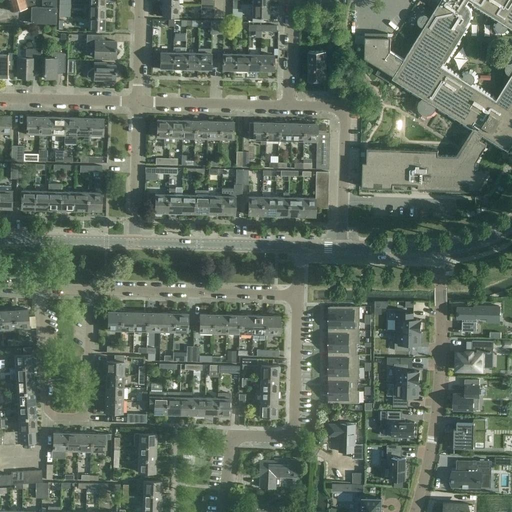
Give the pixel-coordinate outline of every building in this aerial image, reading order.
[(8,0),(12,11),(26,8),(25,5),(34,2),(32,0),(8,0)] [(55,23),(55,7),(56,7),(56,0),(49,0),(50,7),(30,7),(30,23),(55,23)] [(511,0),(434,0),(439,3),(429,18),(427,16),(424,15),(421,15),(419,18),(418,21),(418,24),(421,26),(424,27),(404,59),(390,51),(391,38),(366,37),(365,58),(394,76),(392,78),(423,98),(419,101),(418,106),(419,110),(422,114),(427,115),(431,114),(435,111),(436,106),(473,128),(457,156),(438,155),(438,151),(368,148),(367,163),(363,163),(363,186),(392,187),(392,183),(419,184),(419,188),(477,190),(489,172),(476,171),(476,162),(486,145),(479,140),(483,134),(508,150),(511,144),(511,0)] [(178,4),(162,4),(162,16),(178,17),(178,4)] [(268,4),(252,4),(252,17),(268,17),(268,4)] [(104,18),(104,5),(89,5),(88,17),(104,18)] [(104,18),(88,17),(88,30),(104,30),(104,18)] [(115,49),(116,41),(101,41),(101,35),(86,34),(86,46),(91,46),(91,47),(94,50),(94,58),(115,58),(115,56),(119,52),(115,49)] [(18,78),(21,78),(33,78),(33,63),(40,63),(41,49),(25,48),(25,58),(18,58),(18,78)] [(198,49),(198,53),(198,69),(210,69),(211,49),(198,49)] [(43,75),(44,75),(44,78),(56,79),(56,71),(59,71),(59,72),(64,72),(65,53),(52,50),(51,58),(44,57),(44,73),(43,73),(43,75)] [(309,51),(309,81),(309,80),(309,83),(317,83),(320,80),(326,80),(326,51),(309,51)] [(153,53),(153,67),(159,67),(159,68),(172,68),(173,52),(159,52),(159,53),(153,53)] [(185,53),(173,52),(172,68),(185,69),(185,53)] [(8,53),(8,55),(0,54),(0,76),(7,77),(8,61),(13,61),(14,53),(8,53)] [(198,53),(185,53),(185,69),(198,69),(198,53)] [(235,70),(235,54),(222,53),(222,69),(235,70)] [(248,54),(235,54),(235,70),(247,70),(248,54)] [(260,54),(248,54),(247,70),(260,70),(260,54)] [(260,54),(260,70),(273,71),(273,55),(260,54)] [(92,68),(87,73),(87,77),(94,77),(94,80),(115,81),(115,73),(115,70),(115,65),(103,65),(104,63),(94,62),(94,68),(92,68)] [(379,69),(376,74),(383,78),(386,73),(379,69)] [(0,115),(0,132),(9,133),(10,115),(0,115)] [(38,134),(39,116),(26,116),(26,133),(38,134)] [(38,134),(51,134),(51,117),(39,116),(38,134)] [(51,134),(64,134),(64,117),(51,117),(51,134)] [(76,135),(77,117),(64,117),(64,134),(63,144),(76,144),(76,135)] [(89,118),(77,117),(76,135),(83,135),(83,143),(89,143),(89,135),(89,118)] [(89,118),(89,135),(102,135),(102,118),(89,118)] [(169,120),(156,119),(156,122),(149,121),(149,132),(156,132),(156,137),(163,137),(163,143),(169,143),(169,120)] [(182,120),(169,120),(169,143),(174,143),(175,137),(181,137),(182,120)] [(181,137),(194,138),(194,120),(182,120),(181,137)] [(194,138),(207,138),(207,121),(194,120),(194,138)] [(220,121),(207,121),(207,138),(219,138),(220,121)] [(220,121),(219,138),(233,139),(233,121),(220,121)] [(249,123),(248,139),(260,139),(260,144),(265,144),(265,140),(266,122),(253,122),(253,123),(249,123)] [(278,123),(266,122),(265,140),(278,140),(278,123)] [(278,140),(291,140),(291,123),(278,123),(278,140)] [(291,140),(303,140),(304,123),(291,123),(291,140)] [(316,141),(316,139),(316,132),(326,133),(326,124),(316,124),(317,123),(304,123),(303,140),(316,141)] [(242,185),(242,170),(236,169),(235,184),(233,184),(233,196),(234,196),(241,196),(242,185)] [(47,209),(60,210),(61,191),(61,184),(48,184),(48,191),(47,209)] [(0,208),(11,208),(11,190),(10,190),(10,186),(0,185),(0,208)] [(168,212),(181,213),(181,194),(175,194),(175,188),(168,188),(168,194),(168,212)] [(34,209),(34,190),(21,190),(20,209),(34,209)] [(48,191),(34,190),(34,209),(47,209),(48,191)] [(194,213),(207,214),(208,195),(208,190),(195,190),(194,195),(194,213)] [(74,192),(61,191),(60,210),(74,210),(74,192)] [(87,192),(74,192),(74,210),(87,210),(87,192)] [(87,192),(87,210),(100,211),(101,192),(87,192)] [(274,215),(287,216),(288,197),(288,192),(282,192),(282,197),(275,197),(274,215)] [(168,212),(168,194),(155,194),(154,212),(168,212)] [(194,195),(181,194),(181,213),(194,213),(194,195)] [(207,214),(220,214),(221,195),(208,195),(207,214)] [(221,195),(220,214),(234,214),(234,196),(233,196),(221,195)] [(261,215),(261,197),(248,196),(248,215),(261,215)] [(275,197),(261,197),(261,215),(274,215),(275,197)] [(301,198),(288,197),(287,216),(300,216),(301,198)] [(315,198),(301,198),(300,216),(314,216),(315,208),(315,202),(315,198)] [(360,319),(360,306),(330,306),(330,310),(329,310),(329,319),(360,319)] [(475,322),(475,319),(476,319),(476,318),(491,318),(499,318),(499,313),(499,306),(474,306),(474,307),(457,307),(457,319),(464,319),(464,322),(462,322),(462,331),(476,332),(476,322),(475,322)] [(14,310),(15,328),(28,328),(27,309),(14,310)] [(14,310),(0,310),(1,329),(15,328),(14,310)] [(121,330),(121,311),(107,311),(107,330),(121,330)] [(134,312),(121,311),(121,330),(134,330),(134,312)] [(147,312),(134,312),(134,330),(147,331),(147,312)] [(161,312),(147,312),(147,331),(160,331),(161,312)] [(174,313),(161,312),(160,331),(173,331),(174,313)] [(421,320),(421,319),(413,319),(410,319),(410,312),(396,312),(396,331),(420,332),(421,332),(421,320)] [(174,313),(173,331),(187,332),(187,313),(174,313)] [(213,332),(213,314),(200,313),(199,332),(213,332)] [(226,314),(213,314),(213,332),(226,333),(226,314)] [(240,315),(226,314),(226,333),(239,333),(240,315)] [(239,333),(252,334),(253,315),(240,315),(239,333)] [(266,315),(253,315),(252,334),(252,338),(253,340),(264,340),(265,339),(265,334),(266,315)] [(266,315),(265,334),(279,334),(279,316),(266,315)] [(360,331),(360,319),(329,319),(329,328),(330,328),(330,331),(360,331)] [(330,331),(330,334),(329,334),(329,343),(357,343),(360,343),(360,331),(330,331)] [(422,339),(422,333),(420,333),(420,332),(396,331),(395,351),(409,351),(409,344),(420,345),(420,339),(422,339)] [(466,351),(466,353),(458,353),(457,369),(464,369),(464,371),(474,372),(474,369),(484,369),(484,368),(485,350),(488,350),(488,352),(491,352),(491,350),(494,350),(494,341),(472,340),(472,351),(466,351)] [(357,354),(357,343),(329,343),(329,352),(330,352),(330,355),(357,355),(357,354)] [(15,368),(32,367),(32,354),(31,354),(31,347),(22,348),(23,354),(14,355),(15,368)] [(227,351),(227,361),(235,361),(235,351),(227,351)] [(360,367),(360,354),(357,354),(357,355),(330,355),(330,358),(329,358),(329,367),(360,367)] [(106,374),(123,375),(124,362),(106,361),(106,374)] [(419,372),(419,371),(409,371),(409,364),(395,364),(394,383),(419,384),(419,372)] [(260,378),(278,379),(278,366),(261,365),(260,378)] [(33,379),(32,367),(15,368),(16,380),(33,379)] [(360,379),(360,367),(329,367),(329,376),(330,376),(330,379),(357,379),(360,379)] [(123,387),(123,375),(106,374),(105,387),(123,387)] [(278,391),(278,379),(260,378),(260,391),(278,391)] [(34,392),(33,379),(16,380),(17,393),(34,392)] [(330,382),(329,382),(329,391),(357,391),(357,390),(357,379),(330,379),(330,382)] [(454,394),(454,410),(473,410),(473,409),(473,396),(479,397),(479,386),(479,380),(465,379),(465,380),(466,380),(466,394),(454,394)] [(419,397),(419,391),(421,391),(421,385),(419,385),(419,384),(394,383),(394,407),(408,407),(408,396),(419,397)] [(123,400),(123,387),(105,387),(105,399),(123,400)] [(330,400),(330,403),(360,403),(360,390),(357,390),(357,391),(329,391),(329,400),(330,400)] [(167,396),(167,392),(149,391),(149,408),(154,409),(154,414),(166,414),(167,396)] [(277,404),(278,391),(260,391),(260,403),(277,404)] [(35,405),(34,392),(17,393),(17,406),(35,405)] [(166,414),(179,414),(180,392),(179,392),(179,397),(167,396),(166,414)] [(179,414),(192,415),(192,397),(192,393),(180,392),(179,414)] [(205,397),(192,397),(192,415),(204,415),(205,397)] [(217,398),(205,397),(204,415),(217,415),(217,398)] [(217,398),(217,415),(230,416),(230,398),(217,398)] [(123,400),(105,399),(105,412),(122,413),(123,400)] [(277,404),(260,403),(259,416),(277,417),(277,404)] [(36,417),(35,405),(17,406),(18,418),(36,417)] [(388,411),(387,436),(414,436),(415,422),(402,422),(402,411),(388,411)] [(127,414),(127,422),(131,422),(146,423),(146,417),(146,414),(127,414)] [(36,417),(18,418),(19,431),(20,431),(26,431),(27,443),(33,443),(35,443),(34,430),(36,430),(36,417)] [(454,448),(463,448),(474,448),(474,440),(485,440),(486,431),(487,430),(486,430),(486,421),(486,419),(474,419),(474,423),(460,422),(460,429),(457,429),(457,430),(457,434),(455,434),(455,433),(454,433),(454,443),(454,448)] [(362,458),(362,441),(355,440),(355,425),(355,423),(346,423),(346,424),(340,424),(329,424),(328,437),(340,437),(340,451),(355,452),(355,458),(362,458)] [(66,450),(66,432),(53,432),(53,450),(66,450)] [(79,433),(66,432),(66,450),(78,450),(79,433)] [(91,433),(79,433),(78,450),(91,451),(91,433)] [(104,433),(91,433),(91,451),(104,451),(104,433)] [(138,447),(156,447),(156,434),(139,433),(138,447)] [(156,460),(156,447),(138,447),(138,459),(156,460)] [(387,465),(391,466),(391,480),(405,480),(406,458),(401,458),(401,451),(387,451),(387,465)] [(156,460),(138,459),(138,472),(155,472),(156,460)] [(259,460),(259,476),(260,476),(259,487),(275,488),(275,476),(297,477),(297,460),(289,459),(289,461),(259,460)] [(452,478),(452,480),(453,480),(453,486),(476,487),(491,488),(491,461),(472,461),(461,461),(461,472),(458,471),(457,471),(453,471),(453,478),(452,478)] [(0,484),(11,484),(10,474),(0,474),(0,484)] [(143,493),(161,494),(161,481),(144,481),(143,493)] [(160,507),(161,494),(143,493),(143,506),(160,507)] [(381,511),(382,498),(362,497),(361,511),(381,511)] [(271,511),(271,505),(251,503),(251,511),(271,511)] [(471,511),(472,503),(444,503),(443,511),(471,511)]
